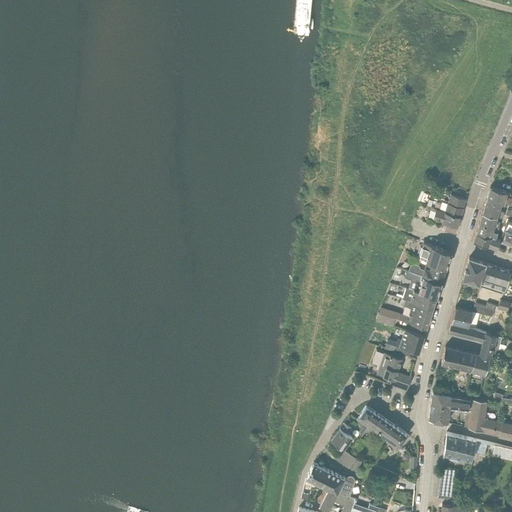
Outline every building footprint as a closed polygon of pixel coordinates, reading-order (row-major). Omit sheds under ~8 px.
[(296,0),(293,35),(310,37),(313,0),(296,0)] [(490,186),(486,197),(503,203),(507,204),(511,205),(511,197),(505,196),(507,191),(490,186)] [(450,193),(448,201),(463,206),(466,198),(450,193)] [(486,197),(482,212),(500,218),(497,228),(498,229),(500,229),(505,213),(506,209),(511,210),(511,207),(511,205),(507,204),(503,203),(486,197)] [(445,211),(445,212),(460,216),(463,208),(447,204),(445,211)] [(427,206),(426,209),(435,211),(433,218),(442,221),(442,222),(446,223),(444,230),(455,233),(457,226),(460,216),(445,212),(436,209),(427,206)] [(482,212),(479,222),(497,228),(500,218),(482,212)] [(474,238),(474,241),(484,244),(497,249),(498,247),(501,238),(504,231),(505,229),(507,221),(511,221),(511,215),(505,213),(500,229),(498,229),(495,239),(476,232),(474,238)] [(479,222),(476,232),(495,239),(498,229),(497,228),(479,222)] [(501,239),(501,240),(511,244),(511,231),(506,230),(502,238),(502,239),(501,239)] [(423,253),(421,259),(424,261),(426,261),(433,264),(446,267),(450,253),(451,251),(439,247),(423,241),(423,243),(422,246),(429,249),(427,255),(423,253)] [(469,257),(463,278),(478,283),(485,262),(469,257)] [(410,265),(408,271),(423,275),(423,276),(428,278),(441,282),(446,267),(433,264),(426,261),(424,267),(424,270),(420,268),(418,265),(413,264),(410,265)] [(485,262),(478,283),(504,291),(510,271),(485,262)] [(405,275),(404,277),(411,280),(408,287),(418,291),(436,296),(441,282),(428,278),(423,276),(414,273),(406,270),(405,275)] [(406,287),(402,298),(404,299),(432,308),(433,307),(436,296),(418,291),(408,287),(406,287)] [(500,298),(498,308),(507,311),(510,301),(502,299),(500,298)] [(400,313),(399,318),(406,321),(426,327),(432,308),(404,299),(403,302),(402,305),(410,308),(408,315),(400,313)] [(472,311),(475,312),(479,313),(491,316),(492,316),(494,310),(485,308),(485,306),(474,303),(472,311)] [(451,321),(451,322),(465,326),(468,327),(472,311),(455,306),(451,321)] [(376,319),(375,320),(376,320),(393,326),(393,325),(395,318),(395,317),(379,312),(376,319)] [(451,322),(448,331),(449,331),(462,335),(465,326),(451,322)] [(465,326),(462,335),(473,338),(475,328),(468,327),(465,326)] [(475,328),(473,338),(484,341),(486,331),(483,330),(475,328)] [(396,342),(394,351),(409,355),(410,350),(417,352),(418,352),(418,351),(419,349),(423,335),(405,329),(401,340),(396,342)] [(484,341),(480,355),(489,358),(495,359),(501,336),(497,335),(486,331),(484,341)] [(445,346),(441,362),(455,365),(459,349),(445,346)] [(459,349),(455,365),(471,369),(475,354),(459,349)] [(375,362),(373,370),(377,371),(391,376),(389,383),(406,389),(408,382),(394,376),(396,371),(401,357),(385,350),(380,363),(375,362)] [(511,354),(506,353),(502,364),(511,367),(511,354)] [(475,354),(471,369),(485,373),(489,358),(480,355),(475,354)] [(502,364),(498,376),(501,377),(507,380),(509,375),(511,367),(502,364)] [(429,416),(428,418),(446,421),(447,421),(447,419),(449,406),(451,395),(451,394),(447,393),(447,392),(437,390),(437,391),(433,390),(432,390),(430,410),(429,416)] [(451,395),(449,406),(466,409),(464,424),(464,426),(467,427),(467,425),(472,398),(458,396),(451,395)] [(467,425),(467,427),(499,434),(499,433),(502,421),(501,421),(487,418),(487,416),(484,416),(486,400),(472,398),(467,425)] [(359,414),(356,418),(364,424),(368,426),(365,431),(371,436),(374,432),(377,427),(378,428),(384,418),(366,405),(359,414)] [(377,427),(374,432),(396,448),(406,434),(384,418),(378,428),(377,427)] [(499,433),(499,434),(511,437),(511,422),(502,421),(499,433)] [(343,422),(331,439),(343,448),(344,448),(352,436),(352,434),(352,432),(352,431),(351,429),(352,428),(343,422)] [(364,424),(359,431),(360,434),(361,435),(365,431),(368,426),(364,424)] [(446,432),(443,453),(444,453),(449,455),(459,457),(471,459),(474,447),(476,439),(454,433),(446,431),(446,432)] [(343,448),(336,457),(349,467),(355,470),(362,461),(362,460),(356,457),(344,448),(343,448)] [(410,456),(409,468),(416,468),(417,457),(410,456)] [(305,476),(304,483),(306,484),(310,486),(313,488),(314,486),(317,488),(320,484),(325,477),(320,474),(324,466),(323,466),(314,462),(313,461),(312,464),(305,476)] [(324,466),(320,474),(325,477),(320,484),(324,486),(325,487),(328,488),(337,492),(339,489),(340,493),(347,495),(353,481),(353,479),(352,478),(351,476),(349,476),(347,477),(346,478),(344,477),(332,471),(324,466)] [(320,504),(319,506),(328,510),(333,500),(344,505),(340,511),(335,511),(334,511),(350,511),(355,498),(347,495),(340,493),(339,489),(337,492),(328,488),(326,492),(320,504)] [(350,511),(376,511),(377,509),(378,506),(377,506),(369,503),(368,507),(362,506),(355,503),(356,498),(355,498),(350,511)] [(440,511),(471,511),(472,508),(472,506),(473,501),(470,501),(466,500),(456,499),(454,499),(453,504),(450,504),(442,503),(442,504),(440,511)]
